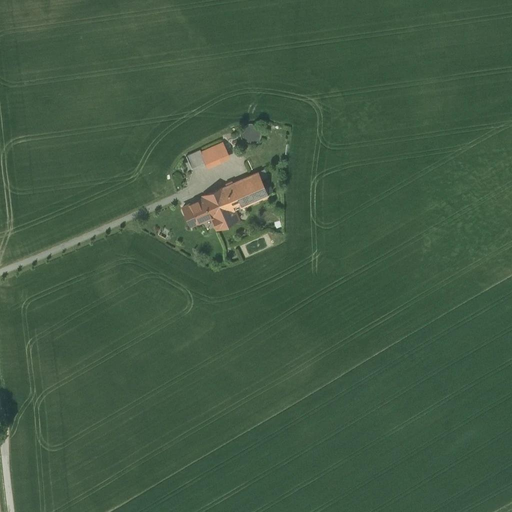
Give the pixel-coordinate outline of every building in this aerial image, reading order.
[(260,139),(260,135),(260,132),(258,129),(255,127),(251,126),(248,127),(245,129),(243,132),(242,136),(243,139),(245,142),(248,144),(251,145),(255,144),(258,142),(260,139)] [(236,140),(224,145),(227,153),(239,147),(236,140)] [(223,144),(201,154),(205,163),(207,168),(230,158),(227,153),(224,145),(223,144)] [(199,150),(186,156),(191,169),(205,163),(201,154),(199,150)] [(258,172),(201,197),(210,216),(216,229),(238,219),(234,210),(268,195),(258,172)] [(202,198),(182,207),(190,225),(210,216),(202,198)]
